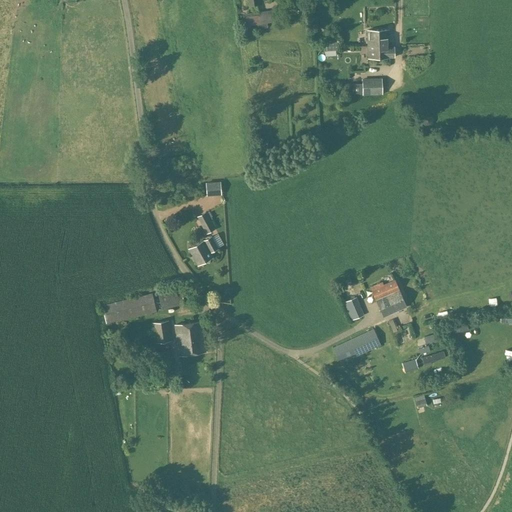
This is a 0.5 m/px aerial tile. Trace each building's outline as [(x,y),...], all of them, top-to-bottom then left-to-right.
[(268,22),(273,22),(273,13),(247,15),(247,28),(268,27),(268,22)] [(382,47),(389,47),(388,31),(367,31),(368,47),(375,47),(376,44),(381,44),(382,47)] [(368,58),(394,58),(394,48),(389,48),(389,47),(382,47),(381,44),(376,44),(375,47),(368,47),(368,58)] [(363,96),(382,95),(382,80),(363,81),(363,96)] [(206,195),(221,194),(221,181),(206,181),(206,195)] [(206,234),(215,229),(206,212),(197,217),(206,234)] [(210,253),(217,249),(211,237),(189,249),(198,265),(213,257),(210,253)] [(383,317),(406,307),(394,281),(383,286),(382,283),(371,288),(383,317)] [(180,306),(180,292),(159,294),(160,307),(180,306)] [(106,324),(156,312),(152,294),(102,306),(106,324)] [(350,321),(364,316),(356,298),(342,304),(350,321)] [(155,344),(172,341),(169,321),(128,328),(131,347),(155,343),(155,344)] [(179,355),(205,352),(201,322),(175,326),(179,355)] [(340,364),(360,355),(381,346),(373,329),(332,348),(340,364)] [(426,335),(428,352),(417,353),(418,366),(446,364),(444,344),(438,344),(437,335),(426,335)] [(428,345),(419,348),(420,353),(430,350),(428,345)] [(405,373),(418,369),(415,360),(402,364),(405,373)] [(415,406),(424,404),(422,396),(413,398),(415,406)]
